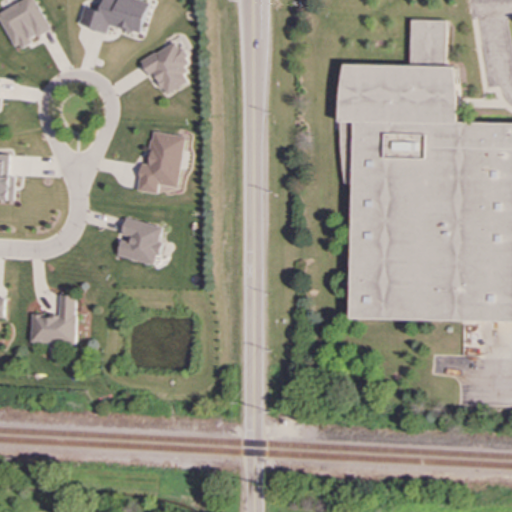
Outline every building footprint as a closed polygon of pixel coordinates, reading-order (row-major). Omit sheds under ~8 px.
[(24,0),(0,12),(18,51),(35,43),(33,39),(52,30),(37,0),(24,0)] [(153,3),(143,0),(105,0),(103,10),(87,6),(81,25),(109,33),(111,26),(143,35),(153,3)] [(511,321),(511,123),(458,122),(459,67),(447,67),(448,20),(413,20),(412,66),(344,64),(342,183),(355,184),(353,318),(511,321)] [(143,61),(153,78),(158,75),(169,95),(193,82),(185,68),(193,64),(179,41),(143,61)] [(180,188),(188,136),(155,131),(150,165),(144,164),(140,191),(160,194),(161,185),(180,188)] [(0,200),(17,201),(18,177),(11,176),(12,154),(0,154),(0,200)] [(120,257),(158,265),(164,242),(161,242),(164,227),(128,219),(123,238),(124,238),(120,257)] [(79,296),(62,295),(62,316),(34,315),(34,342),(78,344),(79,296)] [(0,319),(7,319),(8,298),(0,297),(0,319)]
